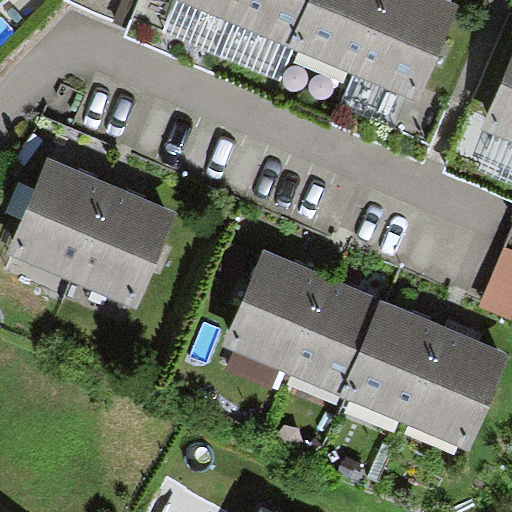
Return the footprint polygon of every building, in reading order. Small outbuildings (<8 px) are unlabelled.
[(0,0),(0,21),(20,0),(0,0)] [(234,34),(249,0),(174,0),(172,7),(234,34)] [(249,0),(234,34),(292,59),(317,0),(249,0)] [(317,0),(292,59),(356,87),(393,0),(317,0)] [(421,0),(393,0),(356,87),(423,115),(465,18),(421,0)] [(511,150),(511,62),(481,138),(511,150)] [(7,240),(75,269),(117,175),(49,145),(7,240)] [(176,201),(117,175),(75,269),(135,295),(176,201)] [(283,360),(325,263),(264,237),(222,334),(283,360)] [(511,246),(504,243),(478,299),(511,314),(511,246)] [(325,263),(283,360),(343,386),(384,288),(325,263)] [(384,288),(343,386),(405,411),(446,316),(384,288)] [(446,316),(405,411),(469,437),(509,343),(446,316)] [(251,511),(273,511),(257,502),(251,511)]
